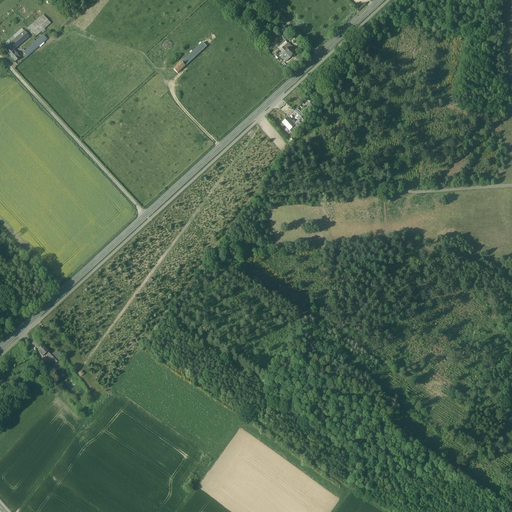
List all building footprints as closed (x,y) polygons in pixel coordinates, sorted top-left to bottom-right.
[(41,20),(28,31),(34,38),(47,27),(41,20)] [(24,32),(7,46),(9,48),(7,49),(8,51),(10,49),(12,51),(28,37),(24,32)] [(212,33),(203,42),(207,45),(216,37),(212,33)] [(44,37),(24,54),(27,57),(30,53),(46,39),(44,37)] [(287,50),(284,53),(285,53),(290,59),(295,54),(290,48),(288,49),(287,50)] [(14,52),(13,53),(12,51),(10,49),(8,51),(7,52),(15,62),(19,59),(18,58),(19,57),(14,52)] [(286,62),(290,59),(285,53),(283,54),(281,56),(286,62)] [(174,70),(178,73),(185,67),(181,63),(174,70)] [(309,104),(301,113),(304,116),(312,107),(309,104)] [(288,118),(282,124),(289,131),(292,129),(295,126),(296,125),(293,121),(291,122),(288,118)] [(48,351),(43,346),(37,351),(42,357),(45,354),(55,364),(58,361),(52,354),(49,351),(48,351)] [(62,357),(56,351),(52,354),(58,361),(62,357)] [(58,361),(55,364),(53,365),(58,370),(63,366),(58,361)]
